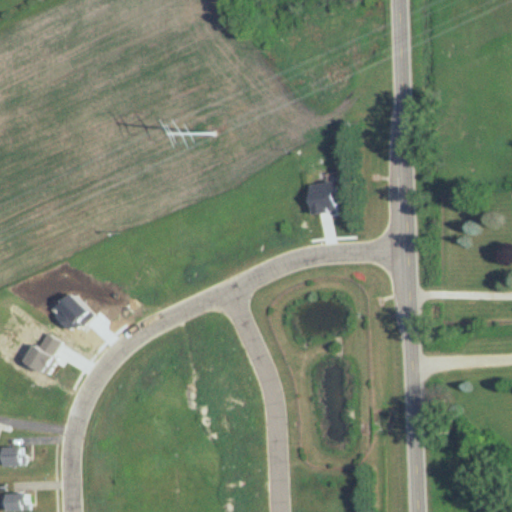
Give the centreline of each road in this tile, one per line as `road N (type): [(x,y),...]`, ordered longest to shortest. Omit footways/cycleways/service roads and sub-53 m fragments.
road 1 (residential): [(423,511),(399,0)]
road 2 (residential): [(412,251),(298,258),(138,336),(87,401),(73,451),(73,511)]
road 3 (residential): [(281,511),(274,395),(228,290)]
